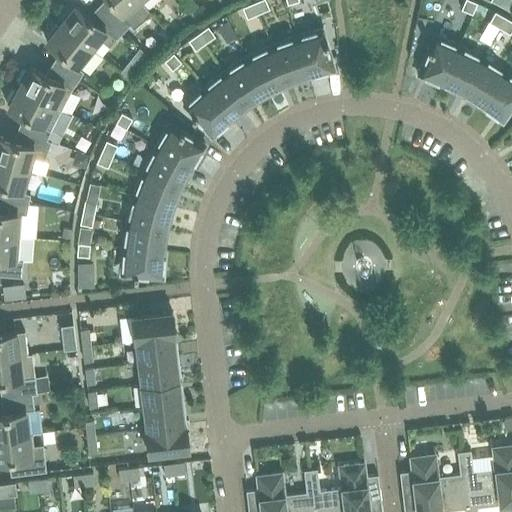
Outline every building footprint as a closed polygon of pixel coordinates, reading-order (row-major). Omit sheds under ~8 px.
[(110,0),(102,9),(123,30),(130,23),(133,27),(151,12),(142,1),(141,0),(110,0)] [(265,0),(257,0),(254,2),(258,13),(269,8),(265,0)] [(472,0),(464,0),(461,8),(472,13),(477,2),(472,0)] [(247,17),(258,13),(254,2),(243,6),(247,17)] [(117,37),(123,30),(102,9),(93,18),(76,4),(73,8),(70,6),(61,17),(64,19),(61,22),(94,49),(102,40),(109,46),(117,37)] [(197,5),(191,9),(197,20),(209,14),(205,7),(197,5)] [(489,21),(499,27),(505,16),(495,11),(489,21)] [(511,28),(511,20),(505,16),(499,27),(510,33),(511,28)] [(80,67),(94,49),(61,22),(59,26),(56,24),(47,34),(50,37),(47,41),(63,54),(56,65),(78,79),(83,70),(80,67)] [(208,25),(198,32),(205,42),(215,35),(208,25)] [(308,76),(324,71),(323,67),(333,64),(327,43),(328,42),(327,39),(326,39),(323,27),(297,34),(307,72),(308,76)] [(196,49),(205,42),(198,32),(188,39),(196,49)] [(271,43),(286,79),(307,72),(297,34),(271,43)] [(443,84),(445,80),(459,44),(434,34),(429,45),(427,48),(428,49),(419,69),(429,73),(428,77),(443,84)] [(247,55),(266,88),(286,79),(271,43),(247,55)] [(445,80),(465,89),(483,56),(459,44),(445,80)] [(140,47),(122,70),(133,79),(150,57),(140,47)] [(164,60),(172,69),(181,61),(173,52),(164,60)] [(224,69),(246,101),(266,88),(247,55),(224,69)] [(465,89),(483,101),(506,71),(483,56),(465,89)] [(78,79),(56,65),(49,75),(31,65),(28,70),(25,68),(19,81),(22,82),(20,86),(53,103),(58,105),(57,106),(61,108),(72,87),(78,79)] [(246,101),(224,69),(203,86),(230,114),(246,101)] [(511,75),(506,71),(483,101),(480,105),(494,114),(497,111),(506,117),(511,107),(511,75)] [(28,117),(23,129),(47,138),(50,129),(46,127),(57,106),(58,105),(53,103),(20,86),(18,90),(15,88),(8,101),(11,102),(9,107),(28,117)] [(232,117),(230,114),(203,86),(183,104),(192,113),(191,114),(194,117),(194,116),(209,132),(217,125),(220,129),(232,117)] [(126,128),(132,118),(122,112),(116,122),(126,128)] [(192,167),(200,152),(196,150),(202,141),(183,130),(183,129),(180,127),(180,128),(169,122),(155,145),(188,165),(192,167)] [(51,140),(47,138),(23,129),(18,140),(0,134),(0,159),(32,168),(35,157),(44,160),(48,149),(51,140)] [(117,144),(107,140),(102,150),(112,155),(117,144)] [(178,184),(188,165),(155,145),(143,168),(178,184)] [(84,167),(88,155),(76,150),(74,158),(77,165),(84,167)] [(107,166),(112,155),(102,150),(97,161),(107,166)] [(32,170),(32,168),(0,159),(0,184),(5,186),(3,198),(28,202),(30,192),(21,190),(27,168),(32,170)] [(170,205),(178,184),(143,168),(133,194),(170,205)] [(126,220),(164,227),(170,205),(133,194),(126,220)] [(26,213),(28,202),(3,198),(1,210),(0,210),(0,233),(20,235),(22,212),(26,213)] [(96,201),(84,199),(82,211),(94,213),(96,201)] [(92,225),(94,213),(82,211),(80,223),(92,225)] [(164,227),(126,220),(123,246),(162,249),(164,227)] [(63,227),(62,235),(70,236),(71,228),(63,227)] [(18,258),(20,235),(0,233),(0,273),(22,275),(23,259),(18,258)] [(90,243),(78,242),(77,254),(89,255),(90,243)] [(165,249),(162,249),(123,246),(121,273),(133,274),(133,275),(137,275),(137,274),(159,276),(160,266),(164,266),(165,249)] [(24,282),(3,285),(4,300),(26,297),(24,282)] [(134,339),(137,339),(172,335),(175,334),(172,310),(132,315),(134,339)] [(76,347),(73,323),(61,324),(64,349),(76,347)] [(80,329),(82,345),(91,344),(89,328),(80,329)] [(0,356),(27,353),(25,330),(0,332),(0,356)] [(139,361),(178,356),(176,343),(173,344),(172,335),(137,339),(139,361)] [(92,360),(91,344),(82,345),(84,361),(92,360)] [(27,353),(0,356),(0,380),(5,379),(7,395),(32,392),(37,392),(34,364),(24,366),(23,354),(28,354),(27,353)] [(142,383),(177,379),(176,370),(179,369),(178,356),(139,361),(142,383)] [(93,367),(85,367),(87,383),(95,382),(93,367)] [(145,406),(183,401),(182,388),(178,389),(177,379),(142,383),(145,406)] [(100,401),(117,397),(113,382),(96,386),(100,401)] [(96,390),(88,390),(89,406),(98,405),(96,390)] [(0,435),(32,432),(29,409),(34,408),(33,402),(40,401),(39,392),(37,392),(32,392),(7,395),(8,411),(0,411),(0,435)] [(185,414),(183,401),(145,406),(147,428),(182,424),(181,415),(185,414)] [(85,420),(87,436),(95,435),(93,419),(85,420)] [(182,424),(147,428),(145,428),(148,452),(189,447),(186,423),(182,424)] [(32,432),(0,435),(0,459),(14,457),(16,474),(46,470),(43,443),(33,444),(32,432)] [(97,451),(95,435),(87,436),(88,452),(97,451)] [(470,448),(464,449),(469,489),(511,483),(511,443),(493,446),(495,468),(473,470),(470,448)] [(469,489),(464,449),(457,450),(460,472),(438,475),(435,453),(411,456),(412,469),(400,470),(403,496),(469,489)] [(174,462),(175,474),(185,473),(184,461),(174,462)] [(317,467),(310,468),(315,507),(381,499),(378,473),(366,474),(364,461),(339,464),(342,486),(320,489),(317,467)] [(175,474),(174,462),(164,463),(166,475),(175,474)] [(128,467),(130,479),(139,478),(138,466),(128,467)] [(130,479),(128,467),(119,469),(120,480),(130,479)] [(248,511),(270,511),(315,507),(310,468),(304,468),(306,490),(284,493),(281,471),(257,474),(258,487),(246,489),(248,511)] [(83,473),(85,484),(95,483),(93,471),(83,473)] [(85,484),(83,473),(74,474),(75,486),(85,484)] [(37,478),(39,490),(49,489),(47,477),(37,478)] [(37,478),(28,479),(29,491),(39,490),(37,478)] [(15,481),(0,483),(0,495),(16,493),(15,481)] [(511,511),(511,483),(469,489),(471,511),(478,511),(477,505),(500,502),(500,511),(511,511)] [(471,511),(469,489),(403,496),(404,511),(442,511),(442,509),(464,507),(464,511),(471,511)] [(382,511),(381,499),(315,507),(315,511),(382,511)]
